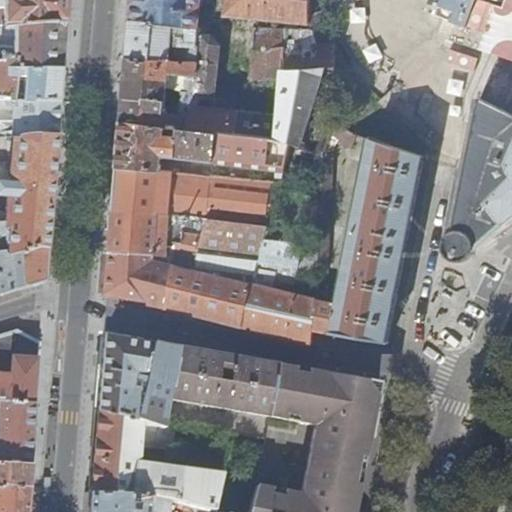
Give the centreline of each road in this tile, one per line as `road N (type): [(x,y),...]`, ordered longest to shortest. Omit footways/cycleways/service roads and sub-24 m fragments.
road 1 (residential): [(466,386),(77,311)]
road 2 (residential): [(103,0),(77,311)]
road 3 (residential): [(77,311),(60,511)]
road 4 (residential): [(418,511),(424,472),(466,386)]
